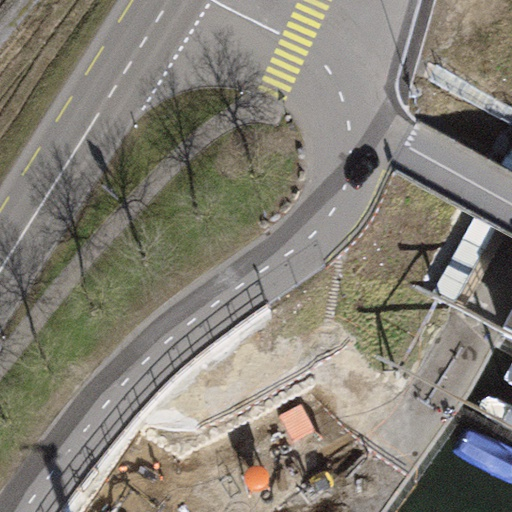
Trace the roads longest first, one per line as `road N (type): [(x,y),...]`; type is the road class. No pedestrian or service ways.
road 1 (residential): [(30,511),(161,361),(328,223),(353,168),(347,105)]
road 2 (primary): [(0,279),(172,0)]
road 3 (residential): [(347,105),(328,67),(295,40),(216,0)]
